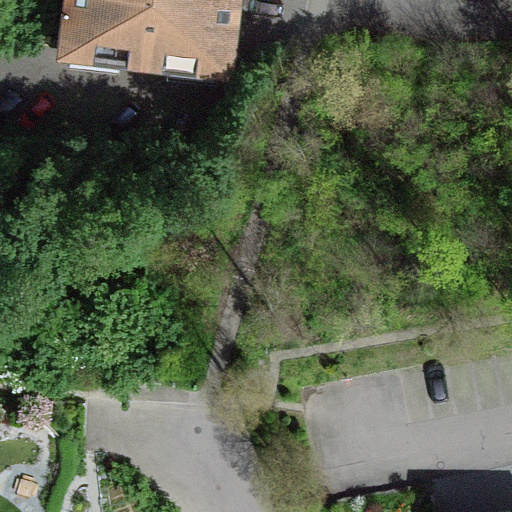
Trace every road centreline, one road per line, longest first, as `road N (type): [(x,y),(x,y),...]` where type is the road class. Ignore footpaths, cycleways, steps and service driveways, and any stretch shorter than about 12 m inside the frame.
road 1 (residential): [(215,88),(0,65)]
road 2 (residential): [(358,461),(511,433)]
